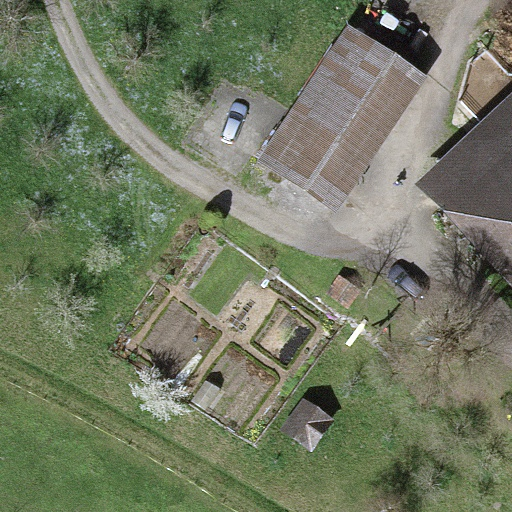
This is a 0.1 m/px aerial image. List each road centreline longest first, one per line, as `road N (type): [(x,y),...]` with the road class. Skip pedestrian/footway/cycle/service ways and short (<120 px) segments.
road 1 (track): [(389,243),(297,232),(202,188),(126,130),(86,77),(54,0)]
road 2 (track): [(389,243),(448,38),(478,0)]
